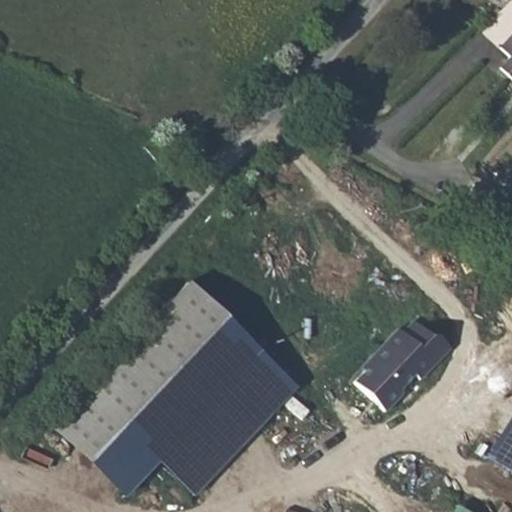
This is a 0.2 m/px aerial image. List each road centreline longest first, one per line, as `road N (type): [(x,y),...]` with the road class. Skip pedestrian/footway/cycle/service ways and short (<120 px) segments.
road 1 (track): [(218,511),(269,502),(423,423),(450,394),(465,354),(454,304),(259,125)]
road 2 (unclassified): [(0,405),(377,0)]
road 3 (track): [(0,464),(73,500),(133,511)]
